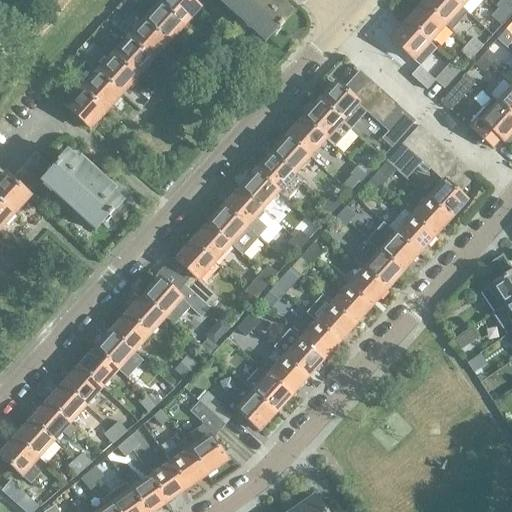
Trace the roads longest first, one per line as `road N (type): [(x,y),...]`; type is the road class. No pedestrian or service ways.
road 1 (residential): [(0,404),(342,33)]
road 2 (residential): [(222,511),(307,437),(511,200)]
road 3 (residential): [(511,185),(342,33)]
